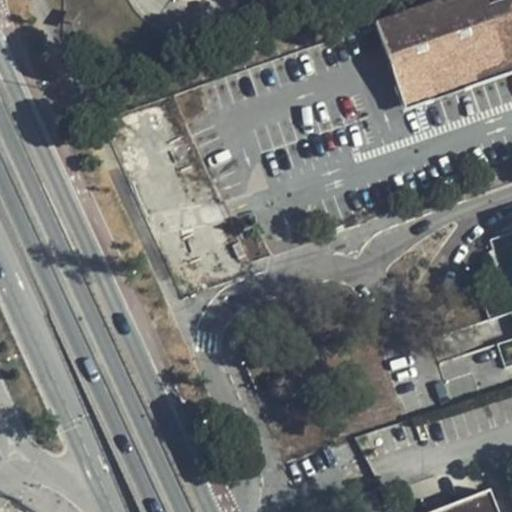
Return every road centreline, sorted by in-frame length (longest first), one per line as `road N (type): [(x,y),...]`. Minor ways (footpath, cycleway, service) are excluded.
road 1 (residential): [(255,511),(255,429),(208,337),(223,301),(354,266),(511,199)]
road 2 (primary): [(214,511),(0,41)]
road 3 (primary): [(180,511),(0,112)]
road 4 (primary): [(0,175),(154,511)]
road 5 (primary): [(0,259),(114,511)]
